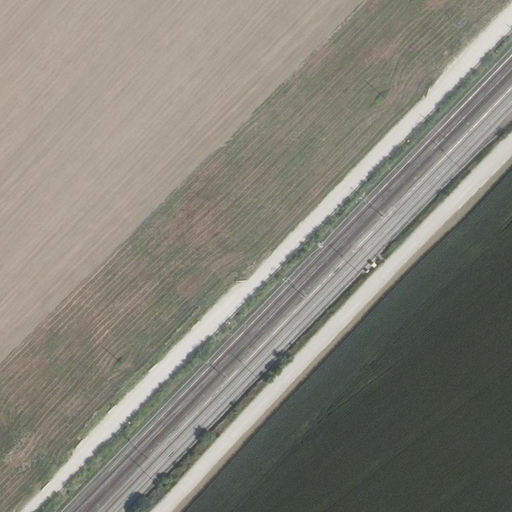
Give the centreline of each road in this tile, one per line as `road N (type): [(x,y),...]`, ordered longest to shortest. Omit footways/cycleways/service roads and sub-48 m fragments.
road 1 (unclassified): [(511,15),(27,511)]
road 2 (track): [(511,140),(160,511)]
